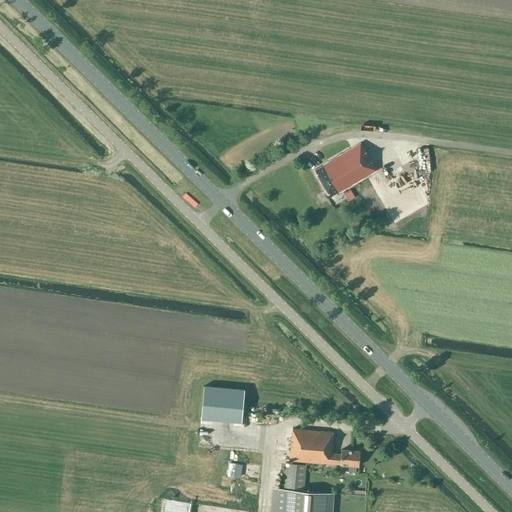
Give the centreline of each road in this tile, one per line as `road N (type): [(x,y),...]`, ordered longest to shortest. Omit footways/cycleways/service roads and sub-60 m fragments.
road 1 (primary): [(511,489),(16,0)]
road 2 (unclassified): [(490,511),(0,27)]
